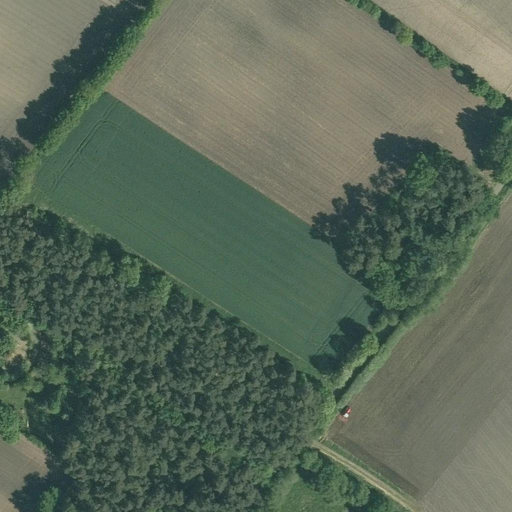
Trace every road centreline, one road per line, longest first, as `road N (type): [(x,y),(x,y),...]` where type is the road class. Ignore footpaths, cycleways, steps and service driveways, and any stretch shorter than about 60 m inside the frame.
road 1 (unclassified): [(511,179),(270,511)]
road 2 (track): [(331,437),(438,511)]
